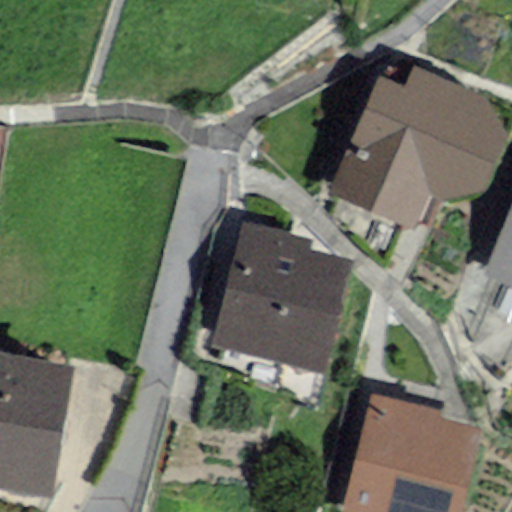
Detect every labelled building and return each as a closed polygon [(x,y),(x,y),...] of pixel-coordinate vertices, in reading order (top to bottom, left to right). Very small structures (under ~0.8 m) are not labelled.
[(511,109),(389,58),(335,188),(412,219),(425,190),(471,209),(511,109)] [(511,211),(488,270),(511,279),(511,211)] [(303,243),(247,229),(218,337),(320,364),(345,269),(299,257),(303,243)] [(75,361),(0,348),(0,489),(50,498),(75,361)] [(468,511),(490,426),(361,395),(332,510),(341,511),(468,511)]
